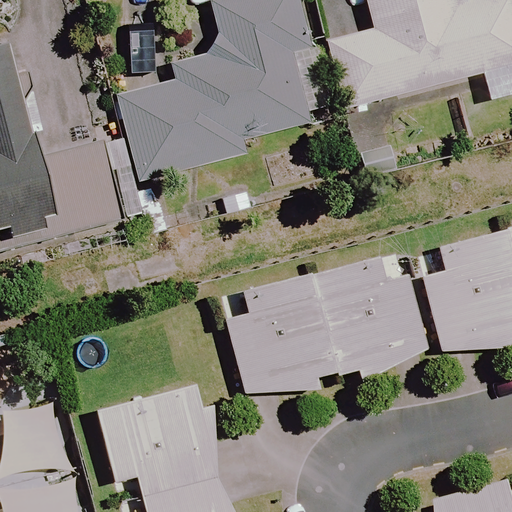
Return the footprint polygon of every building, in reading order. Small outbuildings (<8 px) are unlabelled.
[(246,155),(242,142),(301,127),(299,117),(330,109),(301,0),(219,0),(195,6),(209,61),(106,88),(131,185),(246,155)] [(511,99),(511,0),(463,0),(453,2),(452,0),(359,0),(368,34),(327,43),(343,109),(478,77),(484,106),(511,99)] [(24,161),(2,51),(0,51),(0,237),(43,229),(45,239),(114,225),(99,146),(24,161)] [(439,353),(511,353),(506,337),(511,335),(511,230),(413,258),(439,353)] [(241,396),(316,394),(313,382),(354,373),(356,385),(420,354),(398,259),(219,300),(241,396)] [(194,414),(188,390),(96,413),(114,484),(129,480),(134,501),(212,481),(212,409),(194,414)] [(227,511),(212,481),(134,501),(137,511),(227,511)] [(511,511),(511,500),(508,486),(431,508),(431,511),(511,511)]
